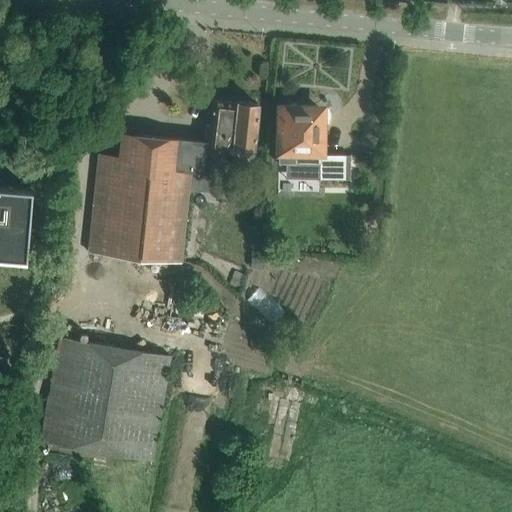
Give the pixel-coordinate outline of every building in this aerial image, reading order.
[(181,262),(191,167),(221,170),(223,144),(252,147),(256,102),(236,100),(236,102),(212,99),(210,124),(205,123),(203,140),(120,131),(118,154),(98,152),(87,252),(181,262)] [(279,155),(279,164),(323,165),(323,180),(344,180),(344,154),(324,154),(325,102),(276,101),(275,155),(279,155)] [(0,258),(24,261),(24,258),(30,189),(0,186),(0,258)] [(259,231),(256,250),(269,251),(272,233),(259,231)] [(182,281),(177,311),(193,313),(197,284),(182,281)] [(252,308),(274,319),(281,305),(259,294),(252,308)] [(209,316),(211,297),(203,296),(201,315),(209,316)] [(58,336),(41,440),(152,459),(170,355),(58,336)]
